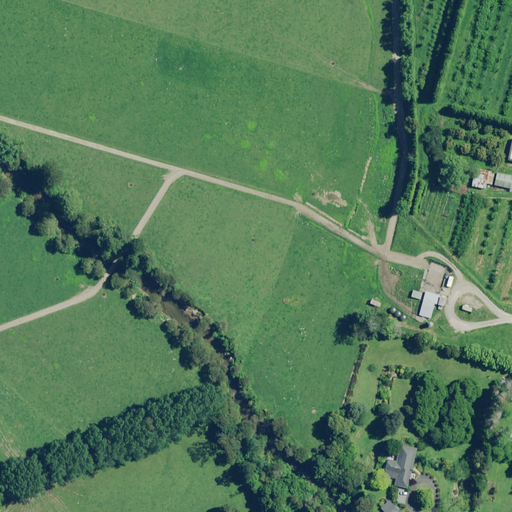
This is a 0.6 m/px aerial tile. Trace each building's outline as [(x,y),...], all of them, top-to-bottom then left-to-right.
[(511,176),(475,169),(471,186),(485,190),(487,183),(511,189),(511,176)] [(454,277),(447,276),(445,285),(452,287),(454,277)] [(447,298),(426,291),(423,300),(437,304),(435,309),(442,311),(443,306),(445,307),(447,298)] [(382,301),(376,299),(375,301),(372,300),(370,304),(380,307),(382,301)] [(401,445),(398,461),(389,459),(385,477),(397,480),(396,486),(409,489),(417,448),(401,445)]
